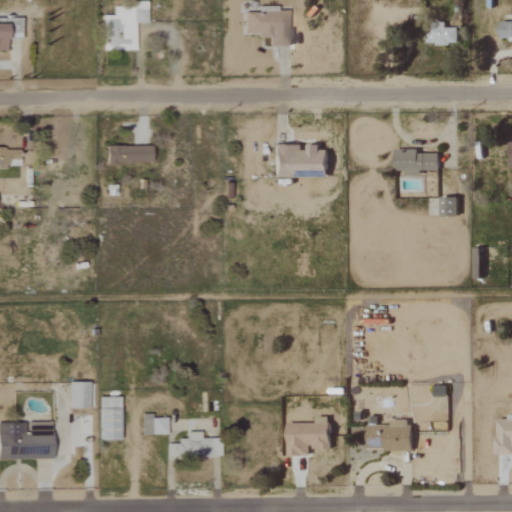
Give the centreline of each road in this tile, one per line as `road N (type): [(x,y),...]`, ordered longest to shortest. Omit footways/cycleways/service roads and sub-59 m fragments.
road 1 (residential): [(0,509),(511,502)]
road 2 (residential): [(0,98),(511,93)]
